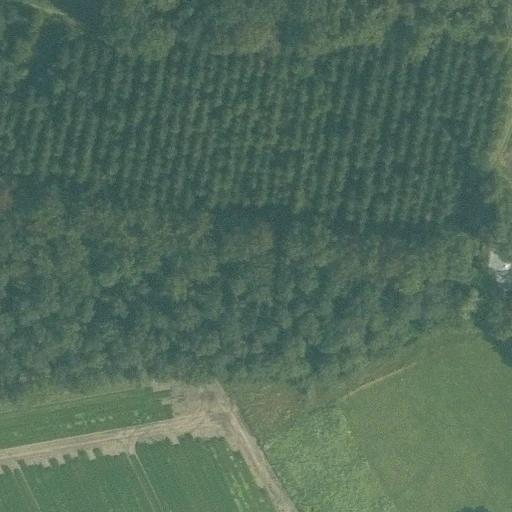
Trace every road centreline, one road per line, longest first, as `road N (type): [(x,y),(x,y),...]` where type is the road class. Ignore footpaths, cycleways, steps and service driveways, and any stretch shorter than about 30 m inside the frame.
road 1 (track): [(440,252),(359,331),(330,348),(138,360),(0,381)]
road 2 (track): [(440,252),(0,190)]
road 3 (track): [(511,100),(479,186),(440,252)]
road 4 (unclassified): [(511,353),(440,252)]
